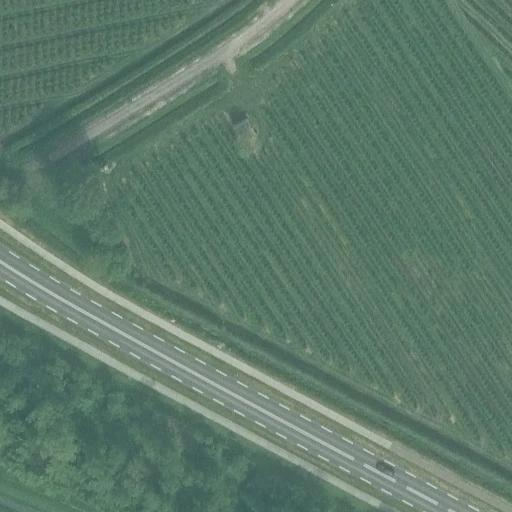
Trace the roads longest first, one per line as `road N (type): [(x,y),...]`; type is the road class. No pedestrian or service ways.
road 1 (primary): [(471,511),(88,311),(0,256)]
road 2 (unclassified): [(288,0),(226,53),(58,143)]
